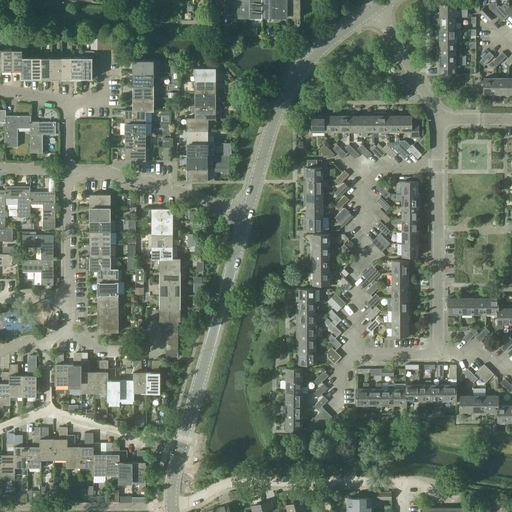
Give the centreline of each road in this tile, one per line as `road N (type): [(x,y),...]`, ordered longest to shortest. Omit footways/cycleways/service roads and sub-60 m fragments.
road 1 (tertiary): [(173,506),(248,218)]
road 2 (tertiary): [(248,218),(285,98),(305,67),(374,8)]
road 3 (residential): [(439,352),(440,120)]
road 4 (residential): [(71,174),(105,173),(248,218)]
road 5 (residential): [(326,483),(233,481),(173,506)]
road 6 (residential): [(439,352),(354,354),(339,370),(340,416)]
road 7 (residential): [(0,91),(69,102),(71,174)]
road 8 (residential): [(440,120),(374,8)]
road 9 (residential): [(71,174),(70,298)]
